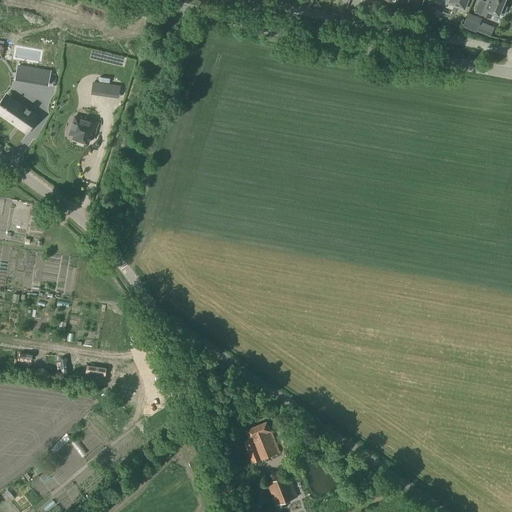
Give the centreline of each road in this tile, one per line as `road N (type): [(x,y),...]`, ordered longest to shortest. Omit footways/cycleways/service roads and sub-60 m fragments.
road 1 (secondary): [(511,71),(144,0)]
road 2 (unclassified): [(440,511),(187,335),(165,335)]
road 3 (unclassified): [(158,323),(115,258),(70,210),(0,161)]
road 4 (unclassified): [(230,511),(165,335)]
road 5 (unclassified): [(0,343),(113,358),(158,323)]
